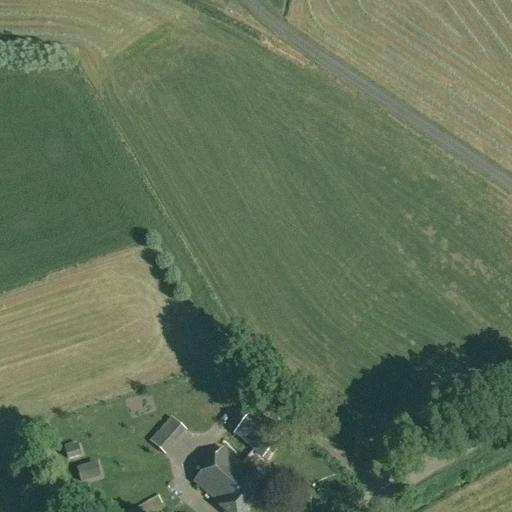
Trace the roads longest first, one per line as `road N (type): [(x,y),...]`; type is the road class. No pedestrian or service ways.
road 1 (unknown): [(245,0),(511,187)]
road 2 (unclassified): [(366,511),(511,421)]
